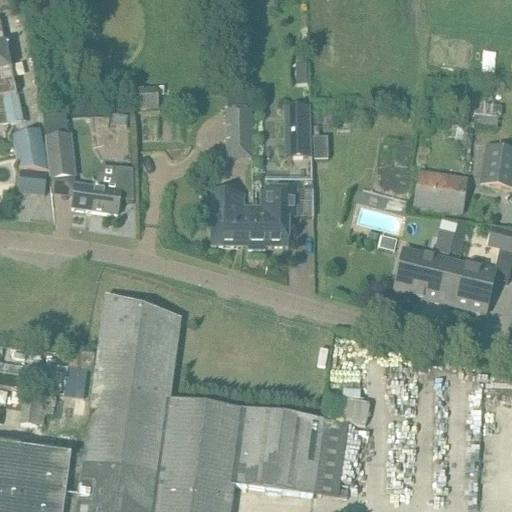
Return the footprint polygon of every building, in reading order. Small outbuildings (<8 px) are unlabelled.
[(0,100),(16,98),(11,72),(9,72),(0,26),(0,100)] [(306,64),(296,64),(296,88),(307,87),(306,64)] [(251,78),(252,106),(262,105),(261,79),(259,79),(259,78),(251,78)] [(131,91),(132,110),(159,109),(158,89),(131,91)] [(1,102),(7,128),(23,124),(17,98),(1,102)] [(310,162),(309,110),(283,111),(284,163),(310,162)] [(250,111),(226,111),(227,142),(251,142),(250,111)] [(129,119),(126,115),(120,115),(116,119),(117,124),(120,128),(126,128),(129,125),(129,119)] [(463,129),(459,160),(469,161),(474,130),(463,129)] [(49,175),(46,149),(42,149),(39,135),(11,140),(17,171),(49,175)] [(77,179),(71,137),(44,140),(46,149),(49,175),(50,182),(77,179)] [(327,140),(312,141),(314,164),(327,163),(327,140)] [(511,152),(486,149),(481,185),(511,189),(511,152)] [(74,193),(71,212),(117,219),(119,202),(132,204),(131,171),(116,170),(114,191),(75,185),(74,193)] [(415,208),(461,215),(466,182),(420,175),(415,208)] [(17,196),(44,199),(46,179),(20,176),(17,196)] [(243,250),(243,249),(243,231),(253,230),(253,209),(243,209),(243,196),(211,193),(210,249),(243,250)] [(243,231),(243,250),(248,250),(248,252),(265,252),(265,250),(288,250),(288,219),(296,219),(297,194),(288,194),(260,193),(259,209),(253,209),(253,230),(243,231)] [(492,229),(490,236),(503,239),(500,251),(511,254),(511,233),(504,232),(492,229)] [(440,230),(434,254),(451,258),(457,235),(454,234),(440,230)] [(368,235),(366,242),(376,244),(377,237),(368,235)] [(511,254),(500,251),(495,275),(494,278),(508,282),(511,264),(511,254)] [(394,295),(439,306),(450,263),(404,252),(394,295)] [(450,263),(439,306),(484,317),(494,278),(495,275),(450,263)] [(338,501),(348,427),(323,424),(323,421),(169,401),(178,342),(180,322),(105,299),(83,462),(76,511),(230,511),(234,487),(313,498),(338,501)] [(70,353),(68,370),(92,372),(93,355),(70,353)] [(82,402),(86,374),(46,368),(42,397),(82,402)] [(366,423),(368,402),(327,398),(325,418),(366,423)] [(76,511),(83,462),(0,450),(0,511),(76,511)]
